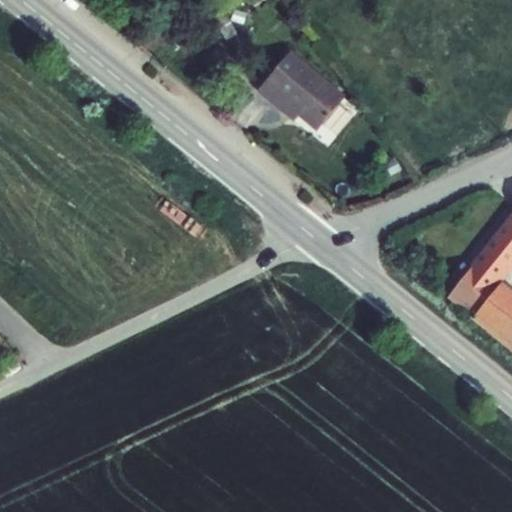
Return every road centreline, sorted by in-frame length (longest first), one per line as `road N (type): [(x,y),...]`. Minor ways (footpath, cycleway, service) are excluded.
road 1 (secondary): [(23,0),(319,241)]
road 2 (unclassified): [(0,387),(319,241)]
road 3 (secondary): [(319,241),(511,397)]
road 4 (residential): [(511,157),(319,241)]
